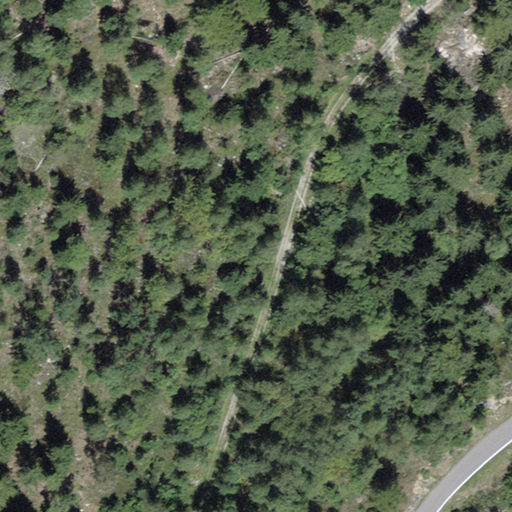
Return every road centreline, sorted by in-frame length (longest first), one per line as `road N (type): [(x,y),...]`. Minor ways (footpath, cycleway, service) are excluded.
road 1 (track): [(215,511),(237,394),(343,105),(436,0)]
road 2 (unclassified): [(511,428),(424,511)]
